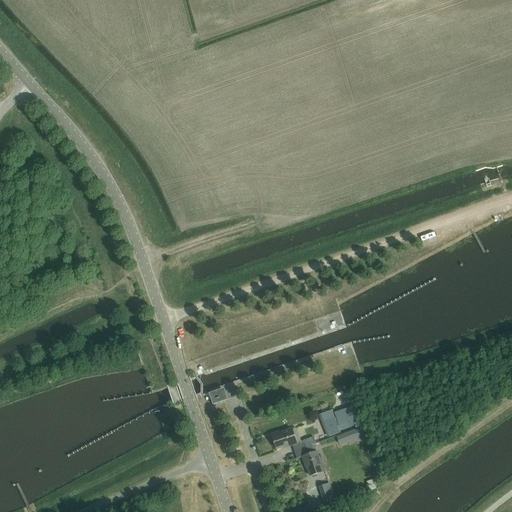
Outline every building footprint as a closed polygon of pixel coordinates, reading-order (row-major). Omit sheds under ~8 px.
[(231,401),(236,399),(231,385),(226,387),(231,401)] [(224,389),(209,393),(213,405),(228,400),(224,389)] [(352,414),(356,428),(363,426),(359,412),(352,414)] [(294,452),(307,448),(304,441),(297,443),(292,430),(280,434),(280,433),(272,435),(277,449),(284,447),(284,448),(292,445),(294,452)] [(307,448),(294,452),(297,459),(303,457),(307,469),(308,469),(311,476),(325,471),(322,463),(320,464),(316,452),(314,446),(311,446),(307,448)] [(374,476),(368,478),(372,487),(377,485),(374,476)]
